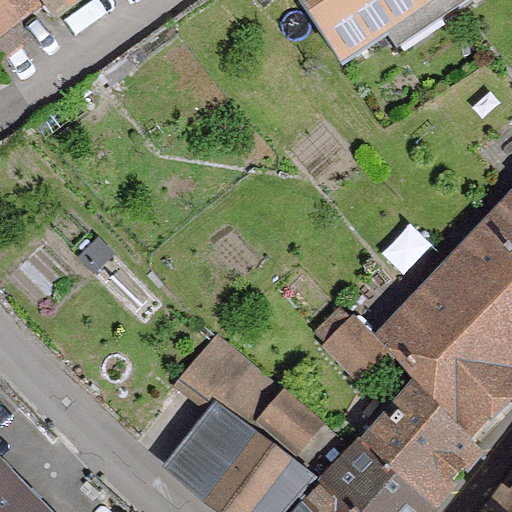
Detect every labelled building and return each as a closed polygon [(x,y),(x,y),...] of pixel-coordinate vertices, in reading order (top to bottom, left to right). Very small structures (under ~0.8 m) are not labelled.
[(0,0),(0,30),(38,2),(51,18),(75,0),(0,0)] [(297,0),(342,65),(438,0),(297,0)] [(511,201),(479,234),(385,336),(383,334),(378,340),(383,345),(384,344),(462,433),(469,427),(461,418),(509,372),(511,374),(511,201)] [(332,340),(326,346),(357,378),(383,353),(340,310),(320,329),(332,340)] [(434,501),(478,451),(456,430),(415,386),(367,442),(366,441),(364,443),(433,504),(435,502),(434,501)] [(293,449),(318,420),(285,393),(260,422),(293,449)] [(248,434),(215,409),(168,467),(197,493),(248,434)] [(254,438),(248,434),(197,493),(204,500),(204,501),(218,511),(284,511),(312,481),(254,438)] [(426,511),(433,504),(364,443),(334,473),(328,468),(323,474),(365,511),(426,511)] [(0,469),(0,499),(15,485),(0,469)] [(310,511),(365,511),(323,474),(319,477),(324,482),(303,506),(310,511)] [(41,511),(15,485),(0,499),(0,511),(41,511)] [(490,511),(511,511),(511,495),(503,490),(488,510),(490,511)]
